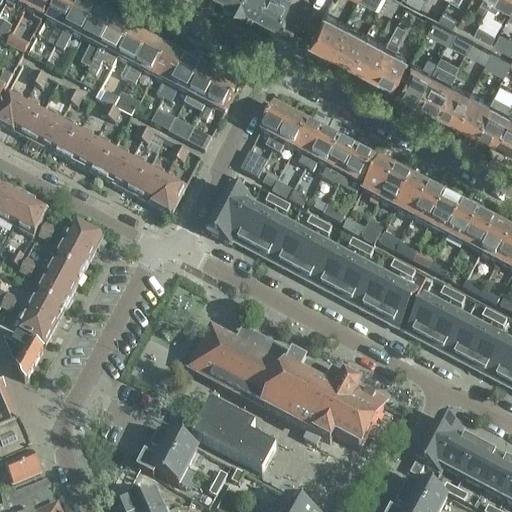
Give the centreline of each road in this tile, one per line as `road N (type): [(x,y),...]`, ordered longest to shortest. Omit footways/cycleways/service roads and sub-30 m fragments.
road 1 (residential): [(436,397),(178,255)]
road 2 (residential): [(161,248),(60,435),(90,511)]
road 3 (residential): [(278,69),(511,198)]
road 4 (residential): [(178,255),(278,69)]
road 5 (residential): [(161,248),(0,159)]
road 6 (residential): [(143,0),(278,69)]
road 7 (residential): [(436,397),(371,511)]
